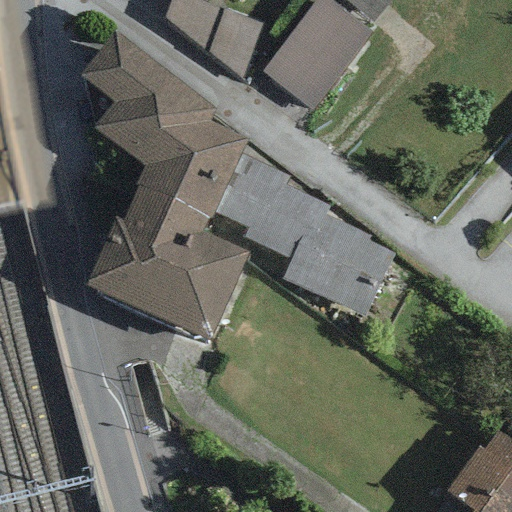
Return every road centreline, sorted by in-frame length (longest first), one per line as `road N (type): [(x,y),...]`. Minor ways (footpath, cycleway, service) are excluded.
road 1 (residential): [(17,0),(25,100),(52,235),(127,511)]
road 2 (unknown): [(17,1),(286,151)]
